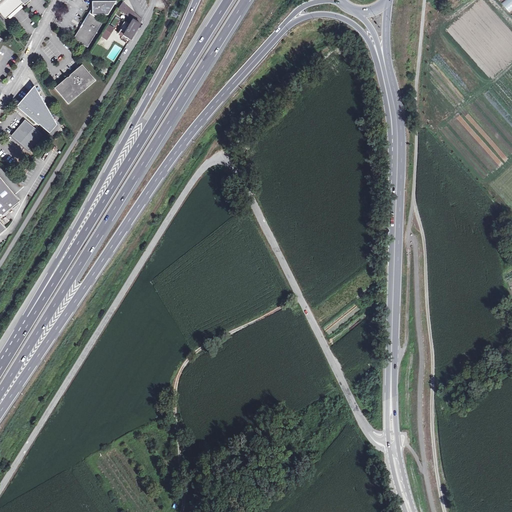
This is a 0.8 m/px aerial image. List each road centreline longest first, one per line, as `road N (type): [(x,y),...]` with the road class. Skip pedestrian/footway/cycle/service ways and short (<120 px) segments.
road 1 (unclassified): [(394,453),(370,434),(237,168),(221,158),(201,164),(184,188),(0,489)]
road 2 (motorway): [(0,394),(245,0)]
road 3 (motorway): [(0,412),(163,169),(270,41)]
road 4 (motorway): [(227,0),(11,347)]
road 5 (motorway): [(196,0),(11,347)]
road 6 (secondary): [(392,94),(399,149),(394,453)]
road 7 (track): [(5,297),(159,39),(174,0)]
road 8 (track): [(443,511),(424,236),(411,213)]
road 9 (track): [(298,297),(204,345),(179,371),(180,511)]
road 10 (motorway): [(270,41),(304,17),(341,17),(369,42),(392,94)]
road 11 (track): [(411,213),(405,345),(392,353)]
